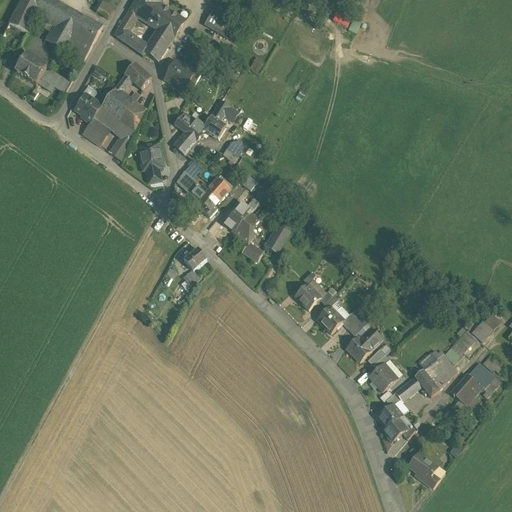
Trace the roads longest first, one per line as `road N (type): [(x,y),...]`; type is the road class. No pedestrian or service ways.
road 1 (residential): [(394,511),(357,405),(157,204)]
road 2 (track): [(163,209),(0,505)]
road 3 (residential): [(175,173),(155,76),(106,36)]
road 4 (residential): [(157,204),(57,128)]
